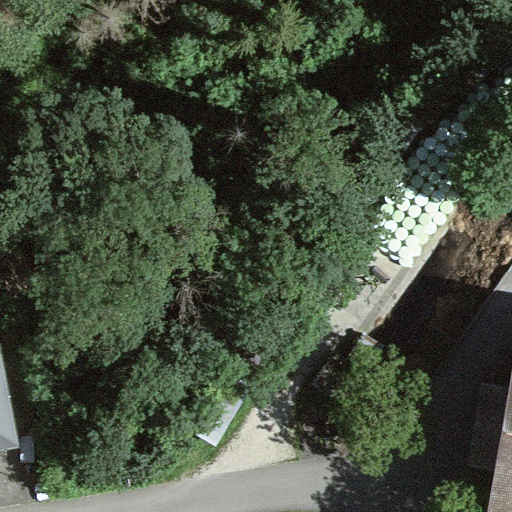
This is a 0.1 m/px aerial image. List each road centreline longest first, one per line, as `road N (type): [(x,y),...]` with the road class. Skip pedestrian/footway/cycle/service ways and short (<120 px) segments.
road 1 (residential): [(363,482),(446,411),(511,317)]
road 2 (unclassified): [(363,482),(158,511)]
